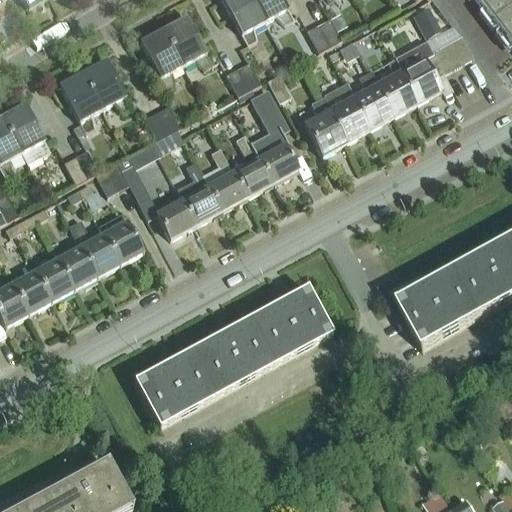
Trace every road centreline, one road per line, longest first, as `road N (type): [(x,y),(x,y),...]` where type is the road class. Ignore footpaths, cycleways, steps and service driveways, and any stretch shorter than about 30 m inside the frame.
road 1 (tertiary): [(511,126),(0,403)]
road 2 (residential): [(0,78),(131,0)]
